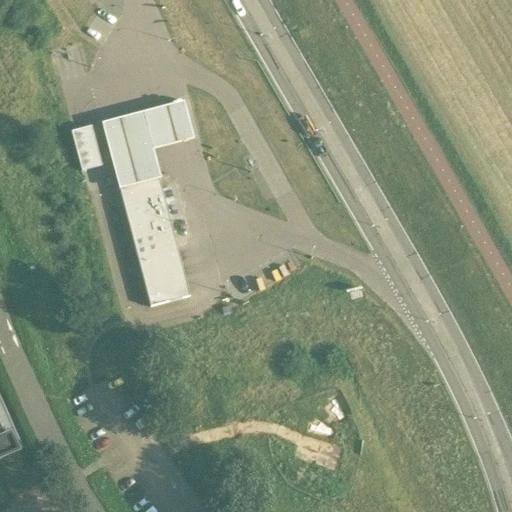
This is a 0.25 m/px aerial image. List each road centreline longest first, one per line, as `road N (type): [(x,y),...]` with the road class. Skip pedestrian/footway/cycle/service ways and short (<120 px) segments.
road 1 (secondary): [(508,511),(438,325),(252,0)]
road 2 (residential): [(90,511),(0,318)]
